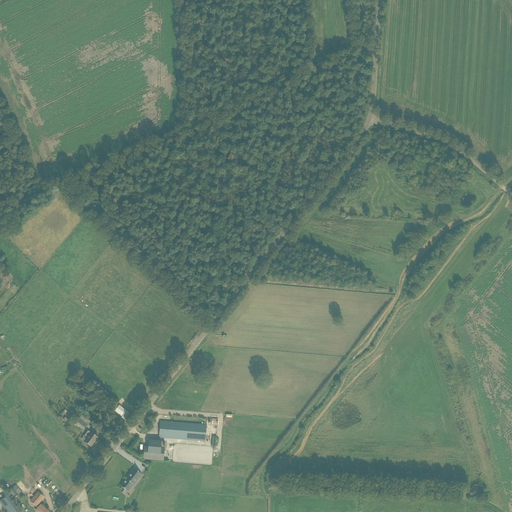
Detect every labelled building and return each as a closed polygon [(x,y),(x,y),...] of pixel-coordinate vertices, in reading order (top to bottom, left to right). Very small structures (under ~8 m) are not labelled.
[(121,418),(127,422),(132,416),(126,411),(121,418)] [(79,418),(74,425),(82,432),(87,425),(79,418)] [(159,438),(205,442),(206,425),(160,421),(159,438)] [(85,442),(91,447),(97,438),(95,437),(97,435),(94,433),(93,435),(91,434),(88,432),(84,437),(87,439),(85,442)] [(144,447),(143,459),(163,461),(164,449),(160,449),(161,441),(149,440),(148,448),(144,447)] [(126,479),(120,486),(128,492),(131,487),(132,488),(142,475),(134,469),(126,479)] [(14,498),(21,492),(16,485),(7,492),(9,495),(11,493),(14,498)] [(31,503),(36,507),(43,498),(38,494),(31,503)] [(20,511),(8,496),(0,501),(0,502),(7,511),(20,511)]
